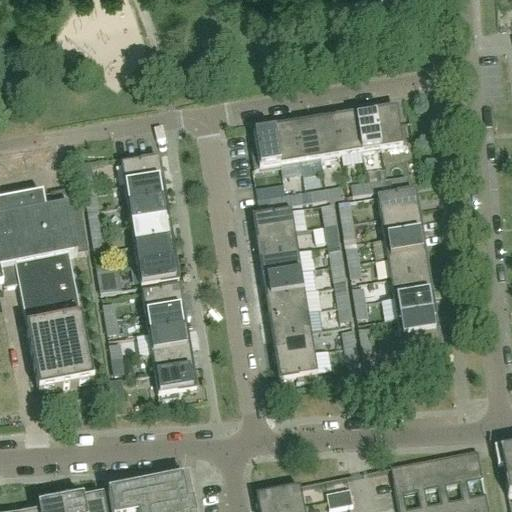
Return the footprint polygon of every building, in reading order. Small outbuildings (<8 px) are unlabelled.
[(407,150),(404,128),(399,129),(396,113),(375,116),(381,154),(407,150)] [(381,154),(375,116),(355,119),(361,157),(381,154)] [(361,157),(355,119),(335,122),(341,160),(361,157)] [(341,160),(335,122),(314,126),(320,164),(341,160)] [(320,164),(314,126),(294,129),(300,167),(320,164)] [(300,167),(294,129),(274,132),(280,170),(300,167)] [(280,170),(274,132),(253,135),(256,152),(251,152),(254,174),(280,170)] [(162,184),(159,163),(143,166),(142,161),(120,164),(124,190),(162,184)] [(95,195),(93,183),(93,180),(82,182),(84,197),(95,195)] [(408,192),(406,181),(394,183),(396,194),(408,192)] [(165,204),(162,184),(124,190),(127,210),(165,204)] [(379,197),(378,186),(366,187),(367,198),(379,197)] [(367,198),(366,187),(354,189),(355,200),(367,198)] [(341,192),(337,192),(325,194),(327,205),(343,203),(341,192)] [(327,205),(325,194),(305,197),(307,208),(327,205)] [(98,215),(95,195),(84,197),(87,217),(98,215)] [(418,216),(415,196),(377,202),(380,223),(418,216)] [(110,197),(97,199),(98,211),(112,209),(110,197)] [(307,208),(305,197),(285,201),(287,212),(307,208)] [(287,212),(285,201),(270,203),(271,214),(287,212)] [(169,225),(165,204),(127,210),(131,231),(169,225)] [(338,209),(341,229),(352,227),(349,207),(338,209)] [(335,230),(333,218),(332,210),(321,211),(324,232),(335,230)] [(101,235),(100,223),(98,215),(87,217),(90,237),(101,235)] [(294,236),(291,215),(253,222),(256,242),(294,236)] [(421,237),(418,216),(380,223),(384,243),(421,237)] [(172,245),(169,225),(131,231),(134,251),(172,245)] [(355,247),(352,227),(341,229),(344,249),(355,247)] [(338,246),(335,230),(324,232),(327,248),(338,246)] [(104,251),(101,235),(90,237),(94,256),(110,254),(110,250),(104,251)] [(297,257),(294,236),(256,242),(260,263),(297,257)] [(425,257),(421,237),(384,243),(387,263),(425,257)] [(175,265),(172,245),(134,251),(137,271),(175,265)] [(359,268),(357,256),(355,247),(344,249),(348,269),(359,268)] [(111,260),(110,254),(94,256),(97,277),(108,275),(106,261),(111,260)] [(342,270),(340,258),(339,255),(328,257),(331,272),(342,270)] [(301,277),(297,257),(260,263),(263,283),(301,277)] [(428,277),(425,257),(387,263),(390,283),(428,277)] [(68,260),(0,274),(0,277),(2,290),(3,292),(18,290),(26,331),(38,396),(65,391),(93,386),(68,260)] [(178,286),(175,265),(137,271),(141,292),(178,286)] [(361,283),(359,268),(348,269),(350,285),(361,283)] [(345,290),(342,270),(331,272),(334,292),(345,290)] [(111,297),(110,288),(108,275),(97,277),(100,298),(111,297)] [(304,297),(301,277),(263,283),(266,303),(304,297)] [(431,297),(428,277),(390,283),(393,303),(431,297)] [(348,311),(346,299),(345,290),(334,292),(337,312),(348,311)] [(183,313),(179,292),(142,298),(145,319),(183,313)] [(354,310),(365,308),(363,293),(352,295),(354,310)] [(307,317),(304,297),(266,303),(269,323),(307,317)] [(434,318),(431,297),(393,303),(397,324),(434,318)] [(116,324),(114,312),(113,308),(102,310),(105,325),(116,324)] [(366,315),(365,308),(354,310),(357,325),(368,324),(366,315)] [(351,327),(348,311),(337,312),(340,328),(351,327)] [(186,333),(183,313),(145,319),(148,339),(186,333)] [(310,338),(307,317),(269,323),(273,344),(310,338)] [(438,338),(434,318),(397,324),(400,344),(438,338)] [(118,340),(116,324),(105,325),(107,341),(118,340)] [(189,353),(186,333),(148,339),(151,359),(189,353)] [(372,348),(370,336),(369,333),(358,335),(361,350),(372,348)] [(355,351),(353,339),(352,336),(341,338),(344,353),(355,351)] [(314,358),(310,338),(273,344),(276,364),(314,358)] [(441,359),(438,338),(400,344),(404,370),(426,366),(425,361),(441,359)] [(374,364),(372,348),(361,350),(363,366),(374,364)] [(122,364),(120,352),(120,349),(109,351),(111,366),(122,364)] [(360,383),(357,363),(355,351),(344,353),(349,382),(349,384),(360,383)] [(193,374),(189,353),(151,359),(155,380),(193,374)] [(318,384),(314,358),(276,364),(279,385),(295,382),(296,387),(318,384)] [(125,380),(122,364),(111,366),(114,381),(125,380)] [(196,395),(193,374),(155,380),(159,406),(181,402),(180,397),(196,395)] [(124,405),(122,393),(111,395),(113,407),(124,405)] [(511,500),(511,449),(493,453),(497,472),(502,471),(505,487),(508,502),(511,500)] [(487,511),(479,469),(477,457),(476,457),(455,462),(464,511),(487,511)] [(434,466),(442,511),(464,511),(455,462),(434,466)] [(442,511),(434,466),(412,470),(420,511),(442,511)] [(420,511),(412,470),(390,474),(390,475),(397,511),(420,511)] [(182,484),(107,498),(110,511),(193,511),(192,507),(186,508),(182,484)] [(300,511),(303,511),(299,492),(283,495),(283,494),(279,495),(279,496),(276,496),(276,495),(271,496),(271,497),(255,500),(256,507),(255,507),(256,511),(257,511),(300,511)] [(351,502),(349,495),(326,499),(326,500),(329,499),(330,506),(327,507),(351,502)] [(82,503),(83,511),(105,511),(103,499),(82,503)] [(342,511),(352,510),(351,502),(327,507),(330,507),(331,511),(342,511)] [(60,511),(83,511),(82,503),(59,508),(60,511)]
